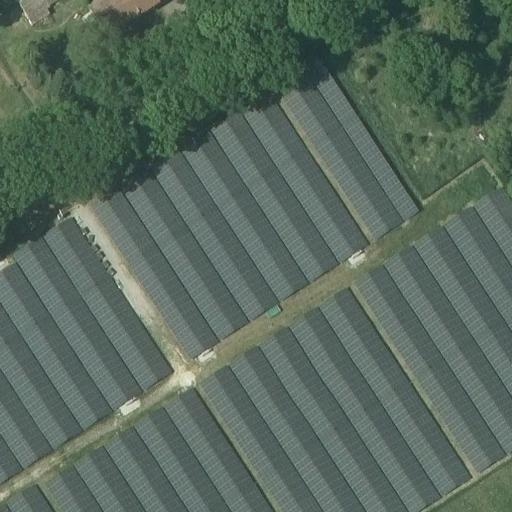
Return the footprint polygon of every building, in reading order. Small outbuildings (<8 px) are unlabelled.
[(44,10),(60,0),(14,0),(32,28),(49,17),(44,10)] [(154,0),(114,0),(89,16),(104,41),(159,8),(154,0)] [(99,394),(156,367),(142,339),(73,373),(71,367),(39,382),(54,412),(97,391),(99,394)] [(157,437),(187,426),(173,387),(142,398),(157,437)] [(18,511),(14,502),(0,508),(0,511),(18,511)]
